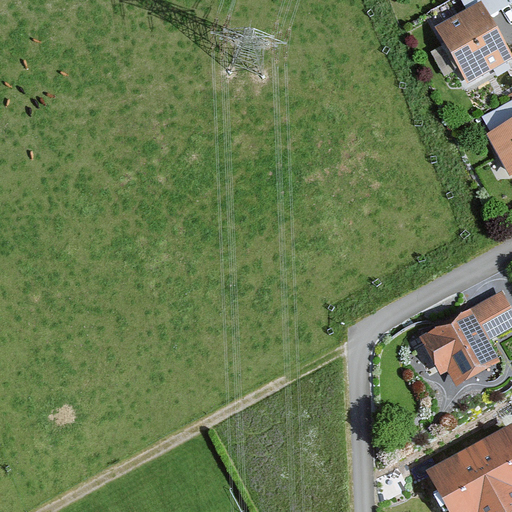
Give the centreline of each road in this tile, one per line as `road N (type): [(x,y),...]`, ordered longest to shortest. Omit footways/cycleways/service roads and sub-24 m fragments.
road 1 (track): [(357,341),(48,511)]
road 2 (residential): [(511,250),(357,341),(362,511)]
